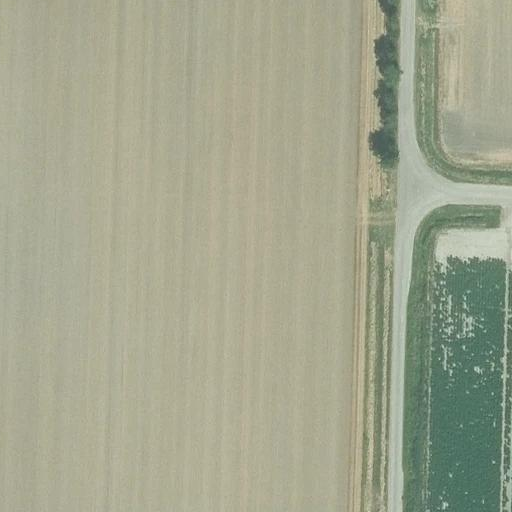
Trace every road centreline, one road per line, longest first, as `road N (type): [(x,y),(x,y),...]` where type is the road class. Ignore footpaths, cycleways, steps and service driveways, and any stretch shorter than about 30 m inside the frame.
road 1 (unclassified): [(394,511),(407,192)]
road 2 (unclassified): [(407,192),(410,0)]
